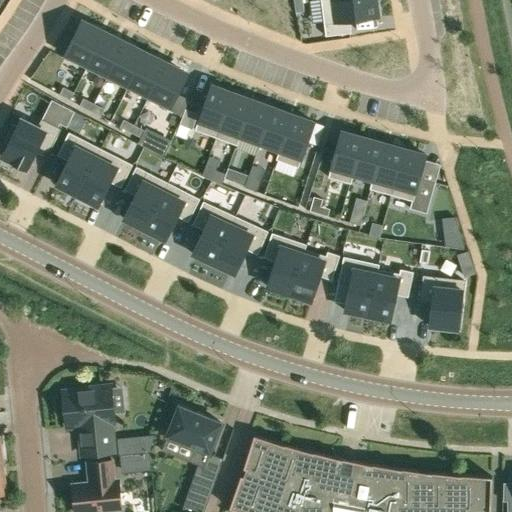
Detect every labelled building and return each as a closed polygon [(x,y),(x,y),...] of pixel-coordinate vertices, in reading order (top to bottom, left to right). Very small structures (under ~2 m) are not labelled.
[(320,0),(325,36),(351,33),(349,21),(378,17),(376,0),(320,0)] [(82,21),(64,58),(85,68),(103,32),(82,21)] [(306,28),(298,29),(300,41),(308,40),(306,28)] [(103,32),(85,68),(105,78),(124,42),(103,32)] [(124,42),(105,78),(126,89),(144,52),(124,42)] [(144,52),(126,89),(146,99),(164,63),(144,52)] [(164,63),(146,99),(168,109),(186,73),(164,63)] [(211,84),(194,129),(216,137),(232,92),(211,84)] [(62,87),(59,94),(69,100),(73,92),(62,87)] [(232,92),(216,137),(237,145),(241,136),(239,136),(252,100),(232,92)] [(82,98),(79,105),(90,111),(93,104),(82,98)] [(252,100),(239,136),(241,136),(260,143),(273,107),(252,100)] [(93,104),(90,111),(100,116),(104,109),(93,104)] [(273,107),(260,143),(279,150),(280,150),(293,114),(273,107)] [(67,108),(59,123),(66,127),(74,111),(67,108)] [(185,109),(179,124),(191,128),(196,113),(185,109)] [(75,111),(73,115),(83,121),(85,117),(75,111)] [(279,150),(276,159),(297,167),(314,122),(293,114),(280,150),(279,150)] [(8,142),(1,156),(26,169),(38,146),(48,152),(60,128),(41,118),(37,127),(20,119),(16,126),(13,125),(5,141),(8,142)] [(123,120),(119,127),(130,132),(133,125),(123,120)] [(133,125),(130,132),(141,138),(144,130),(133,125)] [(67,160),(55,184),(76,194),(100,148),(69,131),(57,154),(67,160)] [(341,131),(328,177),(350,183),(353,174),(352,174),(362,137),(341,131)] [(362,137),(352,174),(353,174),(372,179),(373,180),(383,143),(362,137)] [(372,179),(369,188),(391,195),(404,149),(383,143),(373,180),(372,179)] [(210,146),(202,175),(211,177),(219,148),(210,146)] [(100,148),(76,194),(80,196),(78,199),(91,206),(93,203),(97,205),(110,181),(120,187),(132,164),(100,148)] [(404,149),(391,194),(411,200),(409,208),(426,213),(435,183),(419,178),(424,159),(426,155),(404,149)] [(44,177),(52,181),(64,159),(56,155),(44,177)] [(135,194),(123,218),(144,229),(168,182),(136,166),(124,189),(135,194)] [(214,170),(211,179),(222,184),(224,178),(225,175),(214,170)] [(239,171),(235,181),(245,184),(249,175),(239,171)] [(168,182),(144,229),(165,240),(177,216),(188,221),(200,198),(168,182)] [(314,197),(309,211),(327,216),(330,209),(320,206),(322,199),(314,197)] [(203,229),(192,253),(213,263),(235,216),(203,201),(192,224),(203,229)] [(354,209),(351,221),(361,224),(365,212),(354,209)] [(235,216),(213,263),(235,273),(246,249),(257,254),(268,231),(235,216)] [(446,244),(464,246),(454,218),(443,219),(446,244)] [(373,222),(370,234),(380,237),(383,224),(373,222)] [(271,232),(263,256),(275,260),(266,286),(289,293),(305,248),(306,244),(271,232)] [(305,248),(289,293),(311,301),(320,276),(331,279),(339,255),(327,251),(326,255),(305,248)] [(421,249),(419,261),(427,262),(429,251),(421,249)] [(343,256),(338,281),(349,284),(345,303),(344,310),(367,315),(378,269),(379,264),(343,256)] [(378,269),(367,315),(390,320),(396,294),(408,296),(413,271),(400,268),(399,273),(378,269)] [(424,274),(421,299),(432,301),(429,325),(458,329),(464,280),(424,274)] [(78,429),(81,458),(116,455),(113,425),(115,425),(114,413),(112,385),(61,391),(65,430),(78,429)] [(179,406),(167,435),(194,446),(189,461),(199,465),(184,506),(200,511),(203,511),(217,472),(204,466),(209,453),(221,422),(205,416),(206,415),(195,411),(195,412),(179,406)] [(155,435),(116,438),(118,454),(120,454),(148,452),(155,435)] [(488,483),(477,482),(477,475),(459,474),(458,481),(447,480),(448,473),(432,472),(429,472),(428,478),(417,477),(418,470),(401,468),(372,464),(353,460),(350,474),(340,472),(342,458),(313,452),(285,444),(254,435),(243,468),(245,468),(242,476),(240,475),(229,508),(241,511),(487,511),(488,510),(490,510),(491,476),(489,476),(488,483)] [(148,452),(120,454),(121,472),(149,470),(148,452)] [(113,480),(111,460),(87,463),(89,483),(73,484),(75,511),(88,511),(120,509),(117,480),(113,480)]
